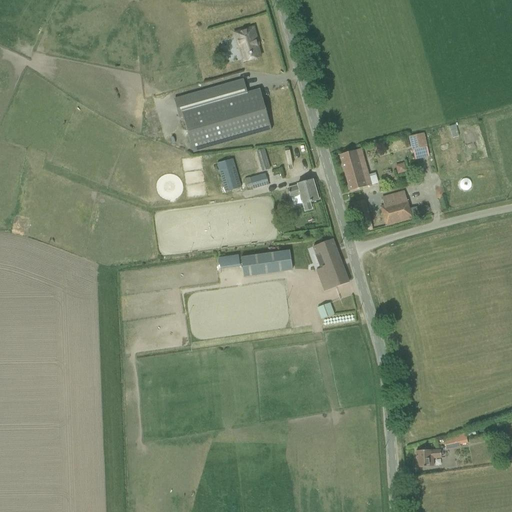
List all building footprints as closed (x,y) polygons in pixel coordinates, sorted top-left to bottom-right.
[(257,41),(253,28),(234,33),(239,50),(240,50),(244,63),(260,58),(255,41),(257,41)] [(271,131),(259,90),(247,94),(243,81),(173,101),(178,118),(182,117),(193,153),(271,131)] [(412,151),(427,147),(423,134),(408,138),(412,151)] [(270,170),(264,150),(258,152),(264,172),(270,170)] [(358,150),(348,153),(338,155),(348,192),(370,186),(366,172),(364,173),(358,150)] [(242,188),(233,159),(216,164),(219,174),(224,193),(242,188)] [(287,159),(281,160),(286,174),(291,172),(287,159)] [(391,174),(400,171),(397,162),(388,164),(391,174)] [(265,174),(244,180),(246,188),(251,187),(252,190),(268,185),(265,174)] [(297,186),(285,190),(287,195),(289,195),(290,198),(296,196),(301,212),(311,209),(309,203),(318,201),(312,180),(297,185),(297,186)] [(381,208),(383,217),(386,226),(411,219),(404,193),(382,199),(384,207),(381,208)] [(351,204),(358,233),(372,230),(365,201),(351,204)] [(324,292),(349,283),(332,240),(312,247),(316,256),(315,256),(320,270),(316,271),(324,292)] [(289,252),(279,253),(241,259),(244,278),(292,271),(289,252)] [(218,260),(219,269),(240,266),(238,257),(218,260)] [(330,304),(320,308),(317,309),(321,320),(334,315),(330,304)] [(443,438),(445,447),(446,451),(459,448),(459,445),(466,444),(464,433),(449,436),(449,437),(443,438)] [(441,456),(443,456),(442,451),(440,451),(440,450),(430,451),(416,452),(417,468),(433,467),(432,459),(441,458),(441,456)]
